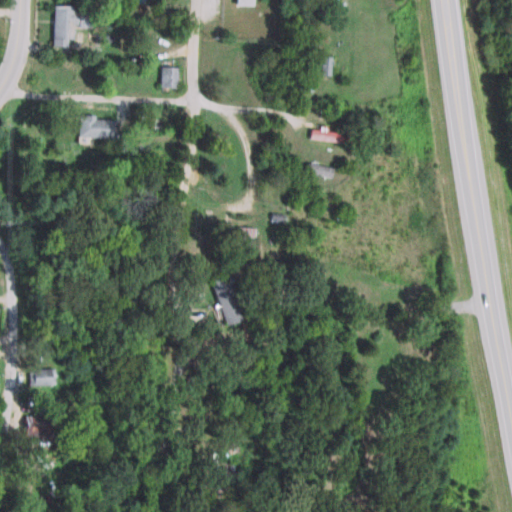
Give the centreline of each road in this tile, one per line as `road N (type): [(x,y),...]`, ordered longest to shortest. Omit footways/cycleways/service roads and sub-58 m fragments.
road 1 (primary): [(511,497),(439,0)]
road 2 (residential): [(156,511),(171,238),(191,103)]
road 3 (residential): [(3,511),(19,395),(15,251),(3,237)]
road 4 (residential): [(191,103),(0,88)]
